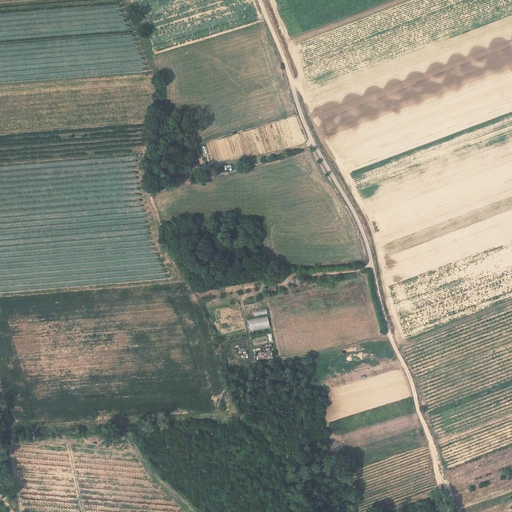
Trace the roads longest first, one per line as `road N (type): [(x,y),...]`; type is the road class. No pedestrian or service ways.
road 1 (track): [(260,0),(303,121),(359,220),(448,511)]
road 2 (track): [(396,348),(511,302)]
